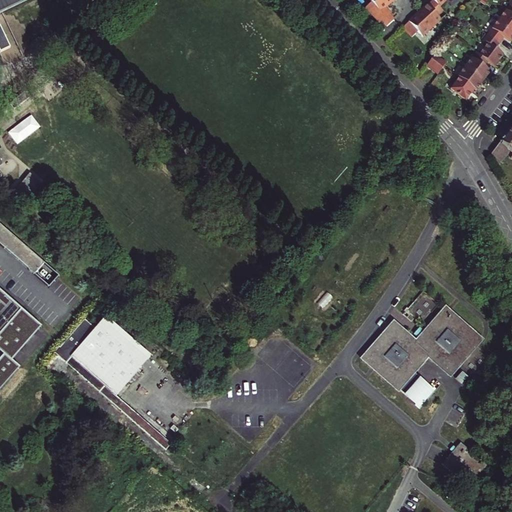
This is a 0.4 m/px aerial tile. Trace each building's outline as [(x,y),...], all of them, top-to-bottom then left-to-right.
[(0,0),(0,13),(31,0),(0,0)] [(374,18),(385,8),(393,0),(368,0),(371,3),(365,8),(374,18)] [(432,0),(427,5),(437,16),(443,11),(439,7),(432,0)] [(511,6),(510,5),(506,2),(495,17),(511,30),(511,6)] [(427,5),(403,27),(411,37),(417,32),(422,36),(441,19),(437,16),(427,5)] [(385,8),(374,18),(379,23),(382,21),(388,15),(390,13),(385,8)] [(382,21),(387,27),(393,21),(388,15),(382,21)] [(511,30),(495,17),(484,32),(496,41),(500,36),(507,41),(511,33),(511,30)] [(484,59),(491,64),(500,53),(492,47),(496,41),(484,32),(480,38),(484,41),(475,52),(484,59)] [(472,50),(461,65),(480,79),(488,68),(481,63),(484,59),(475,52),(472,50)] [(435,55),(426,66),(432,71),(440,59),(435,55)] [(440,59),(432,71),(437,75),(446,63),(440,59)] [(461,65),(454,74),(456,75),(471,87),(473,88),(480,79),(461,65)] [(456,75),(447,86),(463,98),(471,87),(456,75)] [(48,135),(31,114),(7,131),(16,145),(19,143),(27,151),(48,135)] [(511,135),(508,133),(500,143),(492,154),(506,165),(511,158),(511,156),(511,135)] [(24,206),(40,182),(26,173),(10,196),(24,206)] [(443,180),(437,183),(439,189),(446,186),(443,180)] [(58,276),(0,225),(0,245),(49,287),(58,276)] [(0,386),(47,331),(0,290),(0,386)] [(151,358),(92,309),(51,359),(164,452),(170,444),(118,398),(151,358)] [(393,324),(362,360),(398,391),(419,409),(432,394),(411,376),(427,357),(449,376),(480,340),(445,309),(415,343),(393,324)] [(460,444),(456,449),(451,454),(442,465),(453,474),(461,464),(476,477),(485,466),(460,444)]
